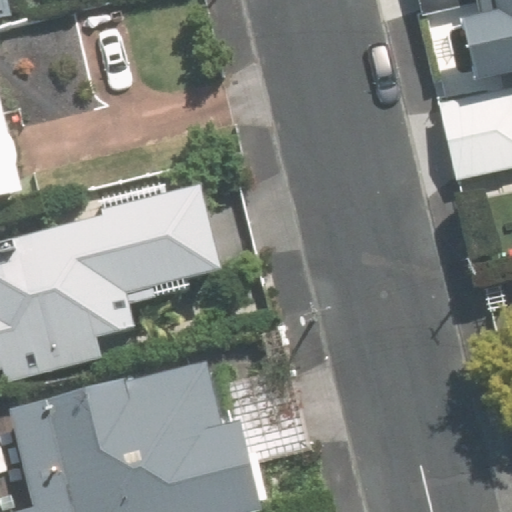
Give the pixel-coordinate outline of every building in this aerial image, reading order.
[(0,0),(0,16),(30,9),(27,0),(0,0)] [(511,5),(478,14),(493,78),(511,73),(511,5)] [(0,52),(0,197),(45,186),(12,49),(0,52)] [(511,166),(511,88),(447,104),(465,178),(511,166)] [(243,267),(222,179),(115,205),(117,214),(0,242),(0,371),(6,370),(9,380),(119,354),(114,333),(153,323),(145,290),(243,267)] [(13,511),(244,511),(286,502),(266,417),(244,422),(228,359),(21,408),(45,505),(13,511)]
